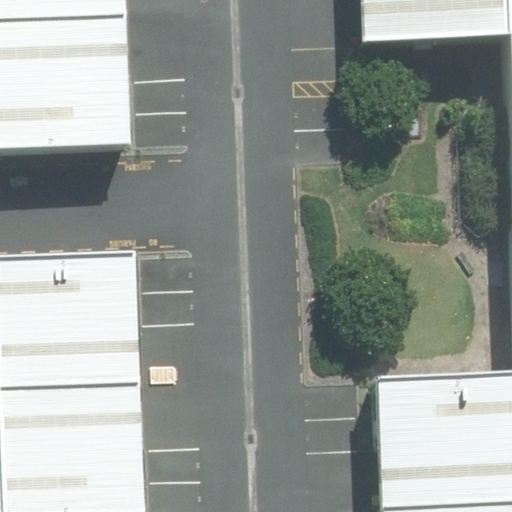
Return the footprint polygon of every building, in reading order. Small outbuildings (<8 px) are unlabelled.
[(0,0),(0,24),(94,21),(92,0),(0,0)] [(482,50),(480,0),(327,0),(329,27),(330,56),(347,56),(482,50)] [(486,152),(511,151),(511,0),(480,0),(482,50),(486,152)] [(94,21),(0,24),(0,150),(99,147),(95,65),(94,21)] [(500,389),(511,388),(511,151),(486,152),(500,389)] [(109,265),(0,268),(0,396),(113,393),(112,364),(109,265)] [(511,511),(511,388),(500,389),(504,511),(511,511)] [(358,511),(504,511),(500,389),(354,397),(358,490),(358,511)] [(113,393),(0,396),(0,511),(117,511),(114,419),(113,393)]
